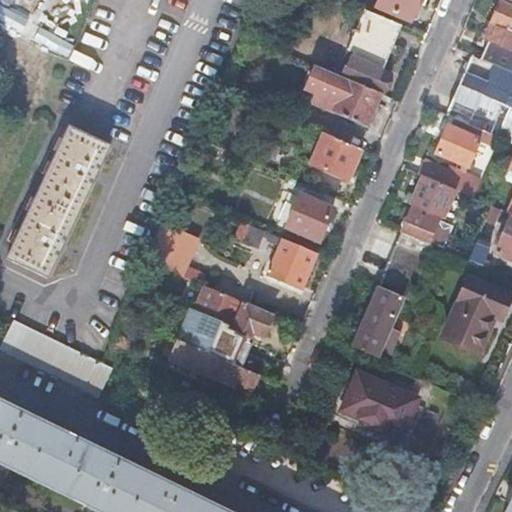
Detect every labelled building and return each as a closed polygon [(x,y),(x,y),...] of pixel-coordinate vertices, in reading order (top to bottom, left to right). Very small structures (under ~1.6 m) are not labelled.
[(412,20),(420,0),(380,0),(378,5),(412,20)] [(484,58),(511,70),(511,4),(503,1),(494,22),(499,24),(484,58)] [(381,93),(383,94),(392,74),(383,70),(402,26),(365,9),(348,49),(353,51),(342,77),(349,80),(381,93)] [(474,54),(448,114),(458,119),(499,136),(511,142),(511,70),(484,58),(474,54)] [(314,103),(335,112),(367,125),(381,93),(349,80),(342,77),(317,66),(307,88),(318,93),(314,103)] [(318,130),(332,136),(338,124),(297,106),(292,119),(318,130)] [(349,179),(362,149),(332,136),(318,130),(292,119),(285,116),(281,124),(316,139),(309,157),(314,160),(313,163),(349,179)] [(499,136),(458,119),(454,128),(450,126),(438,153),(470,166),(482,140),(495,145),(499,136)] [(71,127),(8,259),(49,278),(112,146),(71,127)] [(429,161),(423,174),(426,176),(459,190),(473,196),(480,180),(452,168),(451,171),(429,161)] [(459,190),(426,176),(414,204),(416,205),(411,216),(408,218),(405,224),(406,228),(404,232),(433,244),(447,250),(450,242),(456,228),(456,226),(443,220),(444,217),(446,218),(459,190)] [(306,184),(334,196),(334,195),(306,183),(306,184)] [(330,206),(334,196),(306,184),(302,194),(297,192),(295,197),(300,198),(288,227),(321,241),(335,209),(330,206)] [(500,213),(492,210),(488,219),(495,222),(500,213)] [(511,218),(497,253),(511,259),(511,218)] [(274,234),(244,222),(237,238),(246,241),(246,242),(267,251),(271,242),(274,234)] [(147,262),(203,286),(207,277),(187,268),(199,241),(162,225),(147,262)] [(409,300),(410,298),(433,244),(404,232),(404,231),(380,287),(404,298),(409,300)] [(286,240),(274,234),(271,242),(283,248),(286,240)] [(303,287),(317,253),(286,240),(283,248),(272,274),(303,287)] [(450,242),(447,250),(470,260),(470,259),(473,252),(450,242)] [(473,252),(470,259),(489,267),(491,262),(486,260),(491,250),(477,244),(473,252)] [(469,277),(443,334),(479,351),(496,316),(502,319),(511,297),(469,277)] [(238,300),(207,287),(197,311),(196,313),(243,333),(252,337),(255,331),(265,335),(274,315),(238,300)] [(391,327),(404,298),(380,287),(372,305),(374,305),(357,345),(379,355),(382,349),(389,353),(399,330),(391,327)] [(231,362),(243,333),(196,313),(197,311),(191,309),(178,340),(184,342),(203,350),(229,361),(231,362)] [(124,317),(113,344),(119,347),(125,335),(133,338),(139,323),(124,317)] [(104,364),(16,322),(3,348),(99,394),(112,368),(109,367),(104,364)] [(240,366),(252,337),(243,333),(231,362),(240,366)] [(253,393),(260,374),(240,366),(231,362),(229,361),(203,350),(184,342),(178,340),(172,337),(165,355),(253,393)] [(418,399),(359,373),(343,409),(403,436),(418,399)] [(0,462),(7,466),(9,463),(92,504),(91,507),(100,511),(105,511),(106,510),(109,511),(220,511),(125,466),(126,463),(119,460),(118,462),(26,418),(27,415),(21,412),(20,415),(0,404),(0,462)] [(228,436),(209,427),(200,444),(220,454),(228,436)]
